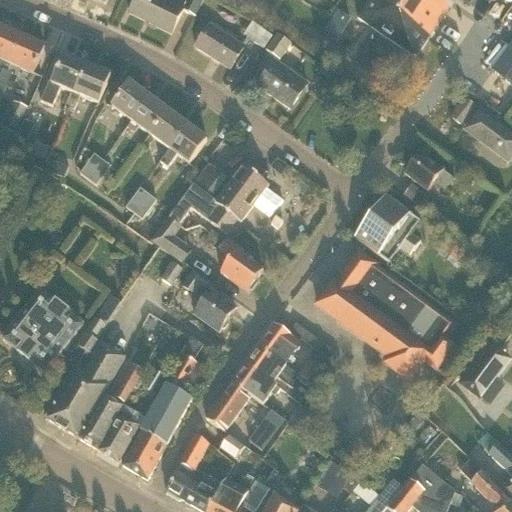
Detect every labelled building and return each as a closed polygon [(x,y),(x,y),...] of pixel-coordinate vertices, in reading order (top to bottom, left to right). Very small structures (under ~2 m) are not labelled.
[(184,11),(161,0),(137,0),(130,16),(172,36),(184,11)] [(205,1),(203,0),(191,0),(185,14),(195,19),(205,1)] [(416,59),(455,0),(369,0),(356,20),(416,59)] [(335,21),(327,32),(335,37),(343,26),(335,21)] [(264,50),(271,38),(251,26),(244,37),(264,50)] [(244,50),(209,28),(196,50),(231,71),(244,50)] [(23,40),(1,30),(0,31),(0,61),(2,63),(11,67),(23,40)] [(292,47),(278,37),(266,53),(280,63),(292,47)] [(23,40),(11,67),(8,75),(12,77),(17,78),(20,71),(34,77),(45,49),(23,40)] [(53,85),(50,84),(43,100),(52,104),(58,89),(72,95),(75,96),(87,67),(65,57),(53,85)] [(0,66),(0,71),(4,73),(0,81),(0,86),(7,89),(12,77),(8,75),(11,67),(2,63),(0,66)] [(308,87),(276,64),(258,88),(290,112),(308,87)] [(87,67),(75,96),(72,95),(66,110),(74,114),(81,99),(99,106),(111,77),(87,67)] [(113,109),(125,118),(120,124),(128,130),(150,100),(130,85),(113,109)] [(139,129),(151,138),(169,114),(150,100),(128,130),(135,135),(139,129)] [(451,119),(462,128),(477,109),(465,100),(451,119)] [(28,110),(14,104),(1,131),(16,137),(28,110)] [(188,128),(169,114),(151,138),(170,152),(188,128)] [(511,158),(511,140),(479,116),(467,132),(509,163),(511,158)] [(36,125),(25,121),(17,141),(26,146),(36,125)] [(170,152),(190,166),(207,142),(188,128),(170,152)] [(0,160),(4,155),(4,156),(9,149),(0,143),(0,160)] [(37,146),(33,155),(45,161),(50,152),(37,146)] [(72,156),(53,148),(44,170),(63,178),(72,156)] [(445,191),(453,181),(443,174),(444,173),(421,156),(405,177),(428,194),(436,184),(445,191)] [(111,169),(95,157),(81,176),(97,188),(111,169)] [(209,166),(169,220),(180,228),(192,211),(227,237),(238,222),(241,225),(269,188),(261,182),(266,176),(256,169),(252,175),(244,170),(218,205),(207,197),(222,176),(209,166)] [(405,198),(415,206),(421,210),(429,200),(413,188),(405,198)] [(157,203),(141,191),(127,210),(143,222),(157,203)] [(406,214),(387,200),(357,242),(390,266),(401,251),(411,258),(421,244),(411,237),(425,218),(411,207),(406,214)] [(180,228),(169,220),(151,245),(183,265),(191,253),(171,240),(180,228)] [(449,239),(441,252),(459,264),(468,251),(449,239)] [(250,296),(252,293),(258,285),(257,284),(264,274),(242,258),(245,255),(228,242),(221,254),(233,261),(224,276),(250,296)] [(337,286),(335,285),(318,308),(390,361),(387,366),(410,383),(424,363),(436,372),(454,348),(443,341),(453,326),(375,268),(359,256),(337,286)] [(122,278),(137,277),(136,261),(121,262),(122,278)] [(172,288),(182,273),(171,265),(161,281),(172,288)] [(223,331),(226,331),(229,326),(228,323),(236,312),(211,294),(210,296),(206,293),(212,284),(211,284),(194,273),(183,288),(197,298),(194,301),(202,307),(195,317),(220,335),(223,331)] [(55,306),(41,295),(3,342),(46,375),(83,328),(69,317),(70,315),(56,304),(55,306)] [(96,342),(106,327),(105,326),(123,300),(117,296),(107,311),(104,309),(96,320),(77,349),(88,355),(78,371),(77,371),(48,421),(47,421),(46,422),(78,441),(126,360),(102,346),(96,342)] [(258,348),(277,362),(293,340),(274,326),(258,348)] [(183,363),(167,387),(175,392),(177,388),(184,391),(199,367),(194,364),(204,349),(192,341),(179,361),(183,363)] [(511,363),(511,360),(489,344),(458,386),(482,404),(511,363)] [(281,393),(285,388),(277,382),(287,369),(277,362),(258,348),(246,366),(281,392),(281,393)] [(321,371),(310,362),(299,377),(310,386),(321,371)] [(276,399),(281,392),(246,366),(233,385),(252,398),(252,399),(264,408),(272,396),(276,399)] [(143,374),(133,368),(116,399),(120,402),(117,406),(104,399),(79,442),(98,453),(123,408),(143,374)] [(153,372),(143,390),(155,397),(165,379),(153,372)] [(252,398),(233,385),(207,421),(225,435),(252,399),(252,398)] [(142,433),(142,434),(167,448),(193,402),(181,395),(184,391),(177,388),(175,392),(167,387),(151,415),(142,433)] [(300,407),(309,396),(301,390),(292,402),(300,407)] [(288,427),(294,432),(308,412),(302,407),(288,427)] [(119,466),(120,465),(137,434),(138,427),(131,423),(136,415),(123,408),(98,453),(119,466)] [(269,443),(252,432),(246,441),(263,452),(269,443)] [(142,434),(123,468),(148,483),(167,448),(142,434)] [(198,474),(198,475),(195,473),(210,447),(196,438),(181,466),(183,467),(178,475),(177,474),(168,494),(167,496),(180,503),(182,502),(199,511),(209,511),(223,488),(198,474)] [(245,449),(229,438),(220,450),(237,461),(245,449)] [(511,459),(506,454),(498,447),(489,457),(511,478),(511,477),(511,486),(506,493),(511,498),(511,459)] [(341,498),(354,474),(332,462),(319,486),(341,498)] [(511,511),(511,503),(471,463),(460,473),(472,485),(472,486),(497,511),(495,511),(511,511)] [(388,511),(410,511),(413,509),(416,511),(447,511),(455,495),(423,468),(388,511)] [(223,488),(209,511),(243,511),(245,509),(243,507),(254,486),(243,480),(238,489),(226,482),(223,488)] [(387,511),(404,492),(393,482),(369,511),(387,511)] [(245,509),(243,511),(292,511),(275,499),(278,493),(264,485),(263,487),(256,483),(254,486),(243,507),(245,509)] [(0,493),(0,509),(3,511),(8,511),(15,505),(11,503),(17,495),(9,489),(3,496),(0,493)]
